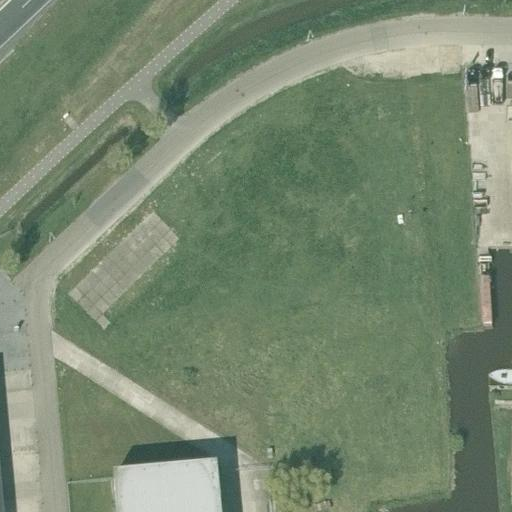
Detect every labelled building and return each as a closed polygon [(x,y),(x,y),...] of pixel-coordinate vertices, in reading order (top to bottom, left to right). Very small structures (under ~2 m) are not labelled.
[(440,119),(378,124),(386,203),(447,198),(440,119)] [(378,129),(331,133),(331,138),(338,207),(386,203),(378,129)] [(331,138),(293,142),(299,210),(338,207),(331,138)] [(293,146),(255,150),(262,214),(299,210),(293,146)] [(403,272),(389,273),(393,314),(406,313),(403,272)] [(416,272),(403,272),(406,313),(413,313),(421,312),(416,272)] [(389,273),(375,274),(379,314),(393,314),(389,273)] [(361,274),(347,275),(350,316),(365,315),(361,274)] [(375,274),(361,274),(365,315),(379,314),(375,274)] [(347,275),(333,276),(336,316),(350,316),(347,275)] [(319,276),(305,277),(308,317),(322,317),(319,276)] [(333,276),(319,276),(322,317),(336,316),(333,276)] [(305,277),(290,278),(294,318),(308,317),(305,277)] [(276,278),(262,279),(266,319),(280,319),(276,278)] [(290,278),(276,278),(280,319),(294,318),(290,278)] [(262,279),(248,280),(252,320),(266,319),(262,279)] [(406,313),(393,314),(397,353),(410,353),(407,321),(406,313)] [(379,314),(365,315),(368,355),(382,354),(379,314)] [(393,314),(379,314),(382,354),(397,353),(393,314)] [(365,315),(350,316),(354,356),(368,355),(365,315)] [(336,316),(322,317),(326,357),(340,356),(336,316)] [(350,316),(336,316),(340,356),(354,356),(350,316)] [(308,317),(294,318),(298,359),(312,358),(308,317)] [(322,317),(308,317),(312,358),(326,357),(322,317)] [(294,318),(280,319),(284,359),(298,359),(294,318)] [(266,319),(252,320),(256,361),(270,360),(266,319)] [(280,319),(266,319),(270,360),(284,359),(280,319)] [(413,396),(400,397),(403,438),(417,437),(413,396)] [(400,397),(386,398),(389,439),(403,438),(400,397)] [(386,398),(372,399),(375,440),(389,439),(386,398)] [(372,399),(358,400),(361,441),(375,440),(372,399)] [(358,400),(344,401),(347,442),(361,441),(358,400)] [(329,401),(316,402),(319,443),(333,442),(329,401)] [(344,401),(329,401),(333,442),(347,442),(344,401)] [(316,402),(301,403),(305,444),(319,443),(316,402)] [(301,403),(287,404),(291,445),(305,444),(301,403)] [(287,404),(273,405),(277,446),(291,445),(287,404)] [(273,405),(259,406),(263,446),(277,446),(273,405)] [(333,442),(319,443),(324,482),(338,482),(333,442)] [(347,442),(333,442),(338,482),(352,481),(347,442)] [(319,443),(305,444),(310,483),(324,482),(319,443)] [(305,444),(291,445),(296,484),(310,483),(305,444)] [(291,445),(277,446),(282,485),(296,484),(291,445)] [(277,446),(263,446),(268,486),(282,485),(277,446)] [(114,511),(218,511),(215,472),(163,477),(112,481),(114,511)]
